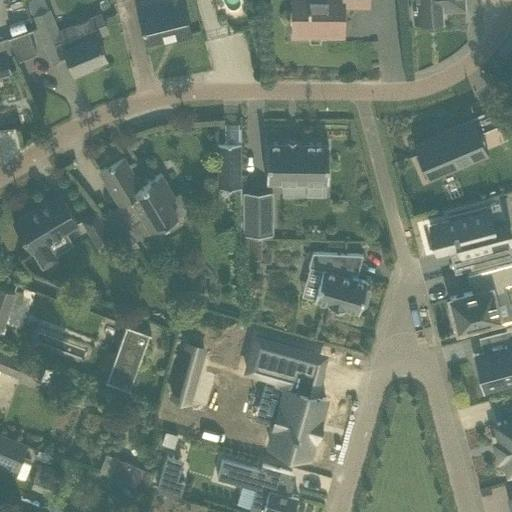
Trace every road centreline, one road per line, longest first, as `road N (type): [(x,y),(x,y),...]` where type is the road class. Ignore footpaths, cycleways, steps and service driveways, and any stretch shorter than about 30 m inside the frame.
road 1 (residential): [(0,179),(63,132),(129,101),(193,91),(427,87),(473,60),(511,12)]
road 2 (residential): [(427,359),(384,369),(338,511)]
road 3 (residential): [(427,359),(466,511)]
